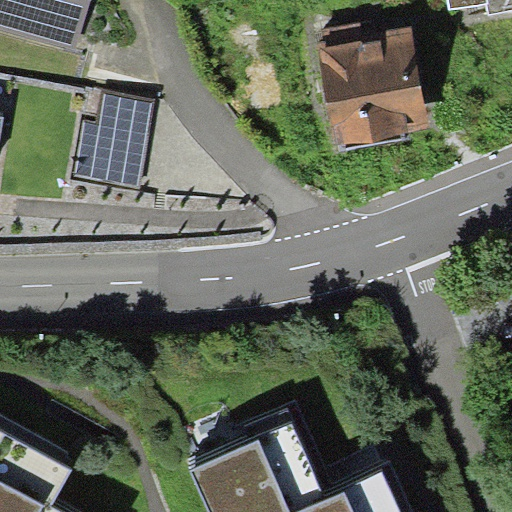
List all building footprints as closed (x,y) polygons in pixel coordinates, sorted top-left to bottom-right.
[(0,0),(0,30),(75,51),(89,0),(0,0)] [(511,8),(511,0),(446,0),(448,8),(488,2),(490,13),(511,8)] [(373,33),(317,43),(335,145),(431,128),(413,23),(373,30),(373,33)] [(155,101),(105,92),(99,125),(84,122),(75,175),(139,187),(155,101)] [(293,422),(190,470),(209,511),(413,511),(393,466),(328,497),(293,422)] [(73,469),(0,428),(0,511),(66,511),(53,504),(73,469)]
